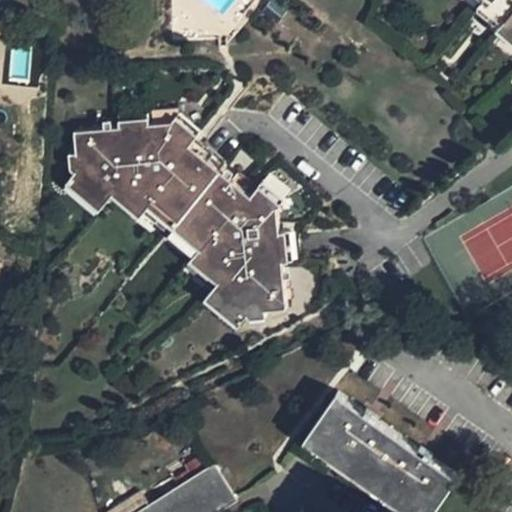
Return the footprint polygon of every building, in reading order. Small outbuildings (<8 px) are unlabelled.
[(485,0),(482,4),(504,22),(508,18),(511,11),(511,9),(499,0),(485,0)] [(511,0),(499,0),(511,9),(511,11),(508,18),(511,21),(511,0)] [(504,22),(502,25),(511,33),(511,21),(508,18),(504,22)] [(167,123),(189,142),(198,132),(174,113),(167,123)] [(140,115),(111,118),(112,129),(141,126),(140,115)] [(177,223),(218,172),(193,153),(187,160),(180,154),(185,147),(189,142),(167,123),(141,126),(112,129),(68,134),(71,157),(73,172),(68,178),(65,181),(99,208),(105,200),(113,190),(143,214),(153,204),(177,223)] [(218,172),(222,167),(189,142),(185,147),(193,153),(218,172)] [(193,153),(185,147),(180,154),(187,160),(193,153)] [(73,172),(71,157),(60,158),(62,171),(68,178),(73,172)] [(248,312),(266,311),(288,308),(283,262),(280,232),(277,210),(253,192),(249,196),(243,204),(236,198),(242,191),(231,182),(218,172),(177,223),(201,242),(193,253),(223,277),(215,286),(208,295),(241,321),(244,318),(248,312)] [(242,191),(249,196),(253,192),(234,177),(231,182),(242,191)] [(57,192),(90,219),(99,208),(65,181),(57,192)] [(253,192),(277,210),(284,200),(260,182),(253,192)] [(113,190),(105,200),(136,224),(143,214),(113,190)] [(243,204),(249,196),(242,191),(236,198),(243,204)] [(153,204),(143,214),(169,233),(177,223),(153,204)] [(201,242),(177,223),(169,233),(193,253),(201,242)] [(294,261),(291,231),(280,232),(283,262),(294,261)] [(193,253),(185,262),(215,286),(223,277),(193,253)] [(241,321),(208,295),(200,306),(233,332),(241,321)] [(248,312),(244,318),(252,324),(267,322),(266,311),(248,312)] [(338,391),(307,436),(413,510),(415,508),(420,511),(432,511),(458,475),(338,391)] [(212,511),(236,497),(215,464),(138,511),(212,511)]
